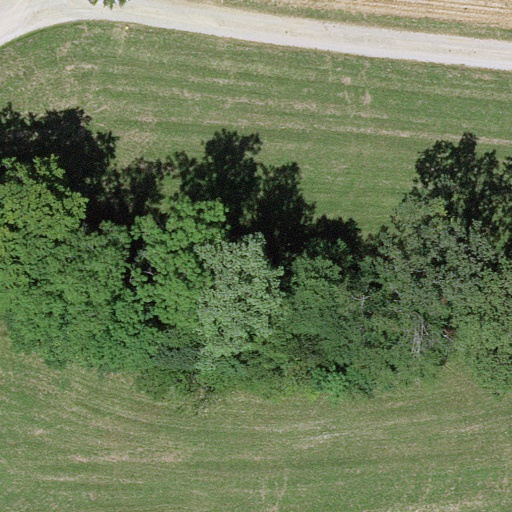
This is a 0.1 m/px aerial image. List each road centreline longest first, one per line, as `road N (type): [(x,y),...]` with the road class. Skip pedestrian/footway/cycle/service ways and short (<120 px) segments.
road 1 (track): [(0,468),(511,448)]
road 2 (track): [(511,50),(173,17),(108,0)]
